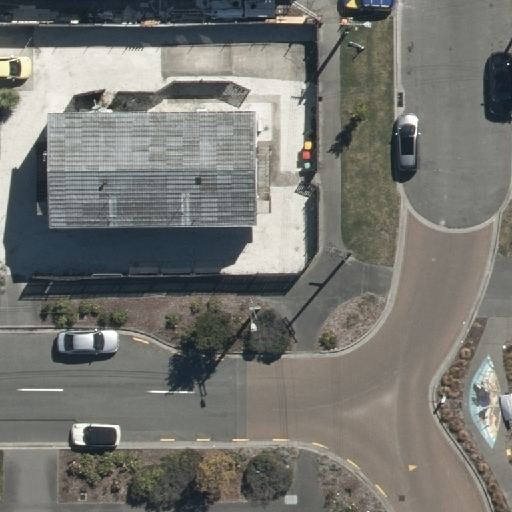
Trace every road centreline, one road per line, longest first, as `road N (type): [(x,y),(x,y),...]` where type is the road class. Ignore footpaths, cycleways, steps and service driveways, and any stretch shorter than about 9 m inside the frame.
road 1 (residential): [(460,0),(461,161),(451,237),(432,309),(383,395)]
road 2 (residential): [(0,396),(383,395)]
road 3 (residential): [(383,395),(441,511)]
